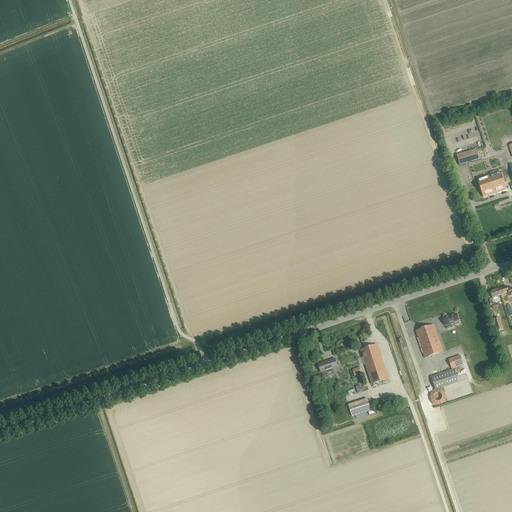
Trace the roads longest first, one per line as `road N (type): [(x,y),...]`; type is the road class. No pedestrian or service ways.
road 1 (unclassified): [(69,0),(176,324),(205,364)]
road 2 (unclassified): [(205,364),(511,262)]
road 3 (unclassified): [(0,432),(205,364)]
